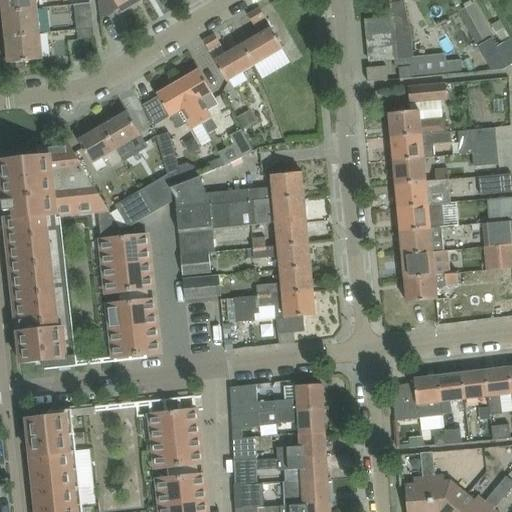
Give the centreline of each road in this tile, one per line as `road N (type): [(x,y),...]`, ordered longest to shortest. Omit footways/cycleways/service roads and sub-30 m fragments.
road 1 (residential): [(338,0),(363,349)]
road 2 (residential): [(0,97),(96,84),(238,0)]
road 3 (residential): [(0,395),(212,367)]
road 4 (residential): [(363,349),(383,511)]
road 5 (residential): [(212,367),(363,349)]
road 6 (residential): [(363,349),(511,331)]
road 7 (unclassified): [(212,367),(219,511)]
